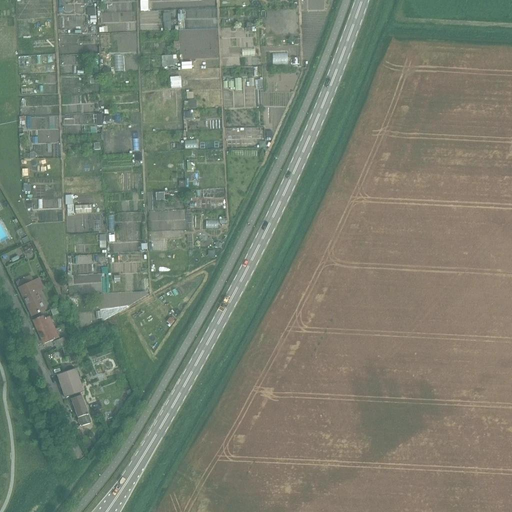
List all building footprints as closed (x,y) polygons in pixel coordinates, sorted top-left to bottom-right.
[(134,0),(101,0),(101,9),(135,8),(134,0)] [(172,62),(161,62),(161,73),(172,73),(172,62)] [(253,74),(243,74),(244,113),(253,113),(253,95),(260,95),(260,87),(253,87),(253,74)] [(160,97),(161,107),(173,106),(172,96),(160,97)] [(79,269),(91,270),(91,262),(72,261),(71,278),(78,278),(79,269)] [(31,316),(40,312),(46,310),(38,292),(44,289),(39,278),(32,282),(30,276),(25,279),(16,283),(31,316)] [(81,280),(81,289),(100,289),(100,280),(81,280)] [(66,303),(66,313),(76,313),(77,304),(66,303)] [(33,321),(39,334),(54,327),(49,317),(44,319),(43,316),(33,321)] [(63,327),(68,338),(71,336),(66,325),(63,327)] [(54,327),(39,334),(43,345),(59,338),(54,327)] [(66,345),(63,338),(53,343),(57,349),(66,345)] [(91,423),(87,413),(80,393),(82,392),(74,369),(57,376),(65,398),(70,396),(80,427),(91,423)]
